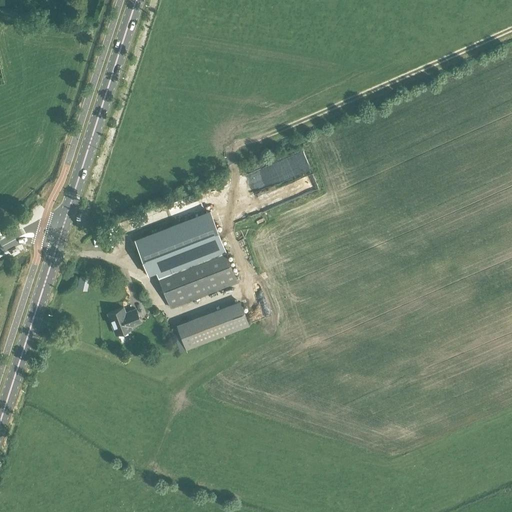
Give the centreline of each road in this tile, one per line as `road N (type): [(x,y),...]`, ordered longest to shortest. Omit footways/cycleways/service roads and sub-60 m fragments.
road 1 (track): [(511,28),(106,206),(71,200)]
road 2 (secondary): [(54,237),(131,0)]
road 3 (secondary): [(0,408),(54,237)]
